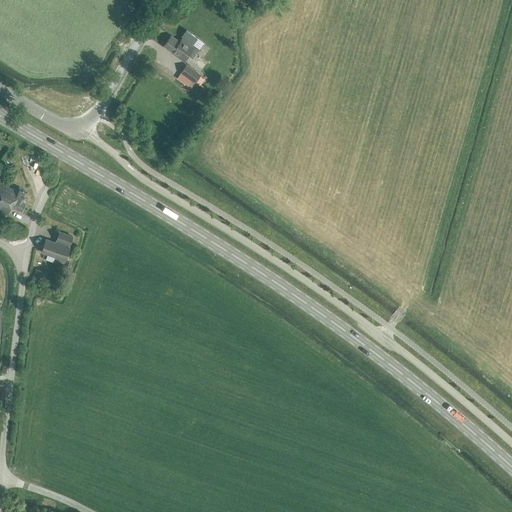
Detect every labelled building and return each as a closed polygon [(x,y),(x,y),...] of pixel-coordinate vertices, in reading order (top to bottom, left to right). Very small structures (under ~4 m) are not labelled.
[(182,38),(179,42),(170,36),(163,47),(172,53),(172,54),(184,62),(188,56),(192,59),(199,49),(193,45),(197,38),(186,30),(181,37),(182,38)] [(191,88),(195,83),(200,76),(186,66),(177,79),(191,88)] [(16,191),(0,182),(0,210),(7,215),(11,207),(21,212),(25,204),(22,202),(27,193),(26,191),(18,187),(16,191)] [(69,248),(72,237),(59,232),(55,243),(46,240),(42,252),(56,257),(56,259),(64,262),(69,248)] [(43,284),(47,273),(37,270),(33,281),(43,284)]
